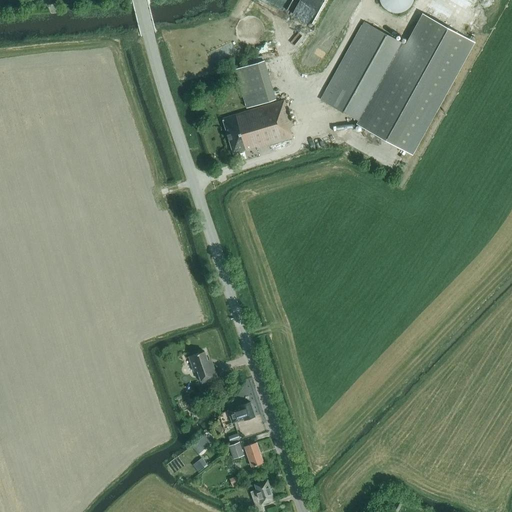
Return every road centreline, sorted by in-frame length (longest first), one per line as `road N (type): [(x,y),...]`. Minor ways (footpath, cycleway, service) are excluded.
road 1 (tertiary): [(303,511),(139,0)]
road 2 (track): [(319,138),(309,102),(363,0)]
